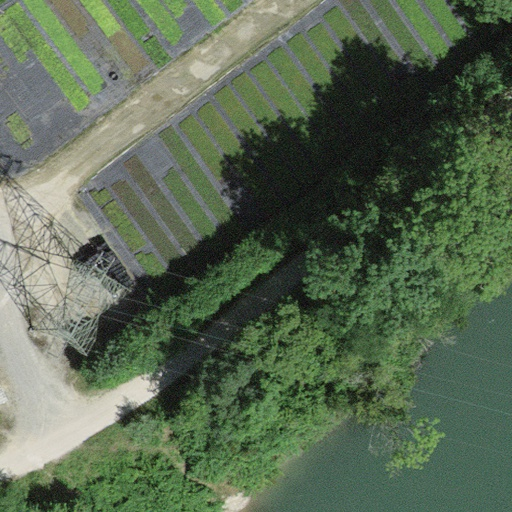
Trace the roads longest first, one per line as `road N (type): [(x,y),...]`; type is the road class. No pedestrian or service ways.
road 1 (track): [(511,94),(299,274),(119,409),(0,470)]
road 2 (track): [(0,294),(65,441)]
